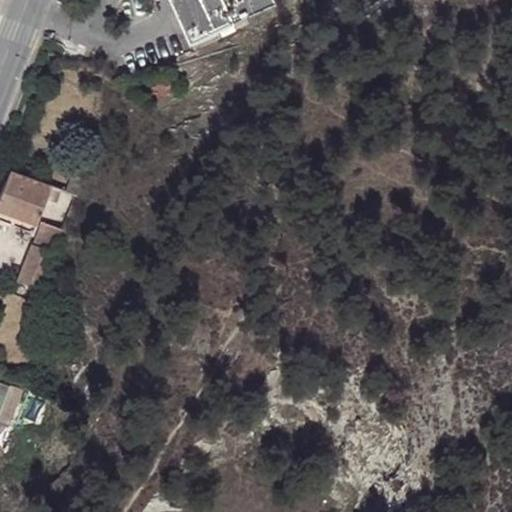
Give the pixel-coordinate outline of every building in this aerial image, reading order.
[(175,0),(174,1),(190,36),(215,25),(220,23),(233,17),(247,11),(271,0),(175,0)] [(249,15),(247,11),(233,17),(235,22),(249,15)] [(233,17),(220,23),(222,28),(235,22),(233,17)] [(215,25),(190,36),(195,50),(220,38),(215,25)] [(53,185),(12,168),(0,198),(0,207),(38,223),(53,185)] [(86,172),(75,168),(68,190),(79,194),(86,172)] [(58,254),(32,244),(19,280),(43,290),(58,254)] [(0,422),(7,425),(16,410),(23,391),(0,381),(0,418),(0,419),(0,422)] [(10,426),(16,410),(7,425),(10,426)]
